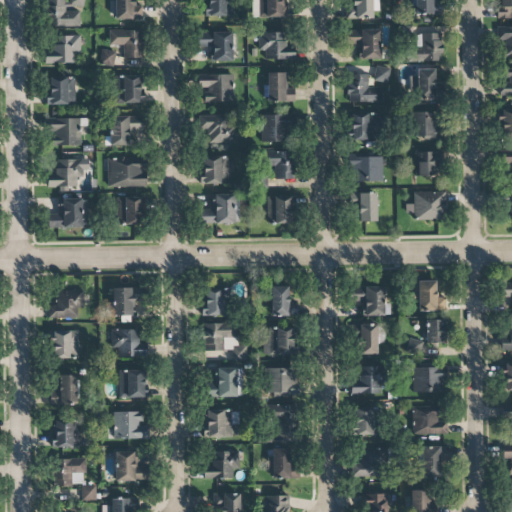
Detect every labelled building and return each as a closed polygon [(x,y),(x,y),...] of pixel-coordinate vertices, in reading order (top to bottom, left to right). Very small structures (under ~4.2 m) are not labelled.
[(79,26),(79,8),(85,8),(84,0),(47,0),(48,27),(79,26)] [(132,0),(114,0),(115,20),(142,19),(142,5),(133,6),(132,0)] [(232,3),(225,3),(225,0),(205,0),(206,16),(233,15),(232,3)] [(258,0),(259,18),(283,17),(282,0),(258,0)] [(350,0),(351,19),(373,18),(373,10),(375,10),(375,0),(350,0)] [(413,0),(413,14),(441,14),(441,7),(432,8),(432,0),(413,0)] [(511,0),(497,0),(497,18),(511,18),(511,12),(511,11),(511,0)] [(502,57),(511,57),(511,26),(501,27),(502,57)] [(108,31),(108,46),(122,45),(123,58),(143,58),(142,30),(108,31)] [(379,30),(345,30),(345,44),(359,44),(359,59),(380,59),(379,30)] [(232,62),(231,32),(200,32),(200,48),(210,48),(211,62),(232,62)] [(258,50),(264,50),(264,59),(289,60),(290,32),(258,32),(258,50)] [(441,61),(440,33),(422,34),(422,47),(412,47),(413,62),(441,61)] [(48,36),(48,64),(74,63),(74,53),(80,53),(79,35),(48,36)] [(98,64),(113,67),(117,53),(102,50),(98,64)] [(373,80),(387,82),(389,69),(376,66),(373,80)] [(511,68),(506,68),(506,80),(499,81),(500,96),(511,95),(511,68)] [(435,99),(434,69),(416,69),(417,100),(435,99)] [(267,73),(267,85),(264,85),(265,102),(285,101),(284,72),(267,73)] [(233,101),(233,74),(198,75),(198,87),(205,87),(205,102),(233,101)] [(382,102),(381,87),(368,87),(368,74),(346,75),(346,103),(382,102)] [(143,103),(143,96),(139,96),(139,76),(122,75),(121,103),(143,103)] [(47,104),(74,105),(74,78),(47,77),(47,104)] [(511,109),(501,110),(502,137),(511,136),(511,109)] [(440,137),(439,112),(412,113),(413,138),(440,137)] [(383,114),(351,113),(350,140),(382,141),(383,114)] [(263,114),(262,142),(289,143),(289,129),(295,129),(295,115),(263,114)] [(234,143),(234,115),(200,115),(200,130),(207,130),(207,143),(234,143)] [(128,146),(128,131),(143,131),(143,117),(110,116),(109,146),(128,146)] [(80,119),(48,118),(48,132),(53,133),(53,145),(80,146),(80,119)] [(294,179),(293,151),(265,152),(265,166),(274,166),(274,179),(294,179)] [(414,152),(415,176),(440,176),(440,151),(414,152)] [(228,184),(228,156),(202,156),(202,184),(228,184)] [(382,181),(382,157),(350,157),(351,182),(382,181)] [(107,158),(107,187),(146,186),(145,158),(107,158)] [(55,160),(55,173),(46,173),(47,187),(58,187),(58,192),(68,192),(68,186),(77,186),(76,177),(84,177),(83,159),(55,160)] [(413,220),(445,220),(445,192),(412,192),(413,204),(405,204),(406,213),(413,213),(413,220)] [(376,221),(376,193),(351,193),(352,203),(358,203),(358,222),(376,221)] [(200,224),(238,223),(237,194),(212,195),(213,211),(200,212),(200,224)] [(142,225),(141,195),(115,196),(116,225),(142,225)] [(291,196),(266,197),(267,224),(292,223),(291,196)] [(60,215),(51,215),(51,228),(86,228),(86,199),(61,199),(60,215)] [(417,281),(418,311),(445,310),(445,297),(436,297),(435,281),(417,281)] [(288,286),(270,287),(271,317),(297,316),(297,303),(288,303),(288,286)] [(350,303),(363,302),(363,316),(384,315),(384,286),(350,287),(350,303)] [(77,318),(77,308),(83,308),(84,289),(56,288),(55,303),(48,303),(48,318),(77,318)] [(133,288),(113,288),(112,315),(121,315),(121,322),(132,322),(133,288)] [(202,316),(229,315),(229,288),(202,289),(202,316)] [(443,320),(425,320),(425,343),(443,344),(443,320)] [(511,322),(509,322),(509,337),(501,337),(501,350),(511,349),(511,322)] [(246,360),(246,345),(237,345),(236,323),(203,324),(203,351),(232,350),(232,361),(246,360)] [(376,324),(355,325),(356,354),(377,354),(376,324)] [(293,327),(264,328),(264,355),(293,354),(293,327)] [(145,330),(112,329),(112,356),(144,357),(145,330)] [(52,330),(51,358),(77,358),(78,331),(52,330)] [(419,355),(422,342),(408,339),(405,351),(419,355)] [(242,368),(215,367),(215,387),(207,387),(207,396),(241,397),(242,368)] [(350,393),(381,394),(381,367),(358,367),(358,377),(350,377),(350,393)] [(297,394),(297,369),(269,368),(268,394),(297,394)] [(446,383),(446,368),(412,368),(413,393),(442,392),(442,383),(446,383)] [(119,398),(145,397),(145,370),(118,371),(119,398)] [(51,391),(51,404),(78,403),(77,375),(58,376),(58,391),(51,391)] [(295,404),(269,405),(269,423),(277,423),(277,433),(296,432),(295,404)] [(511,405),(501,406),(501,422),(505,422),(505,433),(511,432),(511,405)] [(372,408),(355,407),(354,435),(371,435),(372,408)] [(410,434),(446,435),(446,421),(439,421),(440,408),(410,408),(410,434)] [(232,437),(231,425),(238,424),(238,410),(205,411),(206,438),(232,437)] [(148,439),(148,426),(141,426),(140,412),(113,412),(113,439),(148,439)] [(52,447),(79,447),(80,420),(52,419),(52,447)] [(509,458),(508,475),(511,474),(511,444),(502,445),(502,457),(509,458)] [(440,460),(448,460),(448,447),(421,446),(420,464),(422,464),(422,477),(439,478),(440,460)] [(384,449),(361,448),(360,463),(353,463),(352,476),(383,477),(384,449)] [(290,449),(270,449),(269,478),(289,479),(290,449)] [(149,466),(134,467),(134,451),(114,452),(115,482),(149,481),(149,466)] [(203,478),(232,479),(232,468),(238,469),(238,451),(212,451),(212,461),(203,461),(203,478)] [(85,459),(52,459),(52,487),(71,487),(71,473),(85,473),(85,459)] [(428,511),(428,491),(410,490),(410,511),(428,511)] [(239,511),(239,494),(218,493),(218,511),(239,511)] [(386,511),(385,494),(365,494),(365,511),(386,511)] [(288,511),(288,496),(263,495),(263,511),(288,511)] [(111,511),(129,511),(129,498),(111,499),(111,511)]
